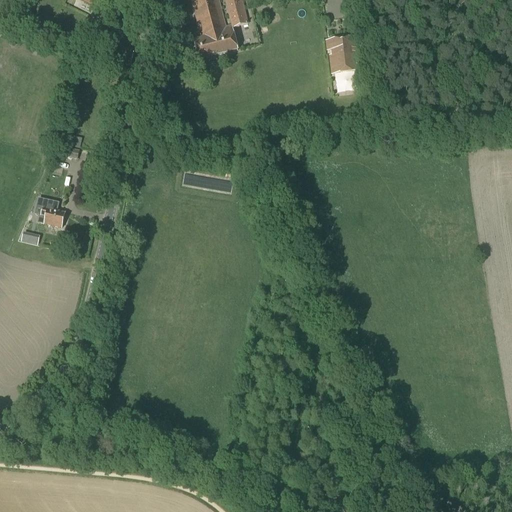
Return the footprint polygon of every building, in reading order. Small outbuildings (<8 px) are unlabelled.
[(76,0),(100,11),(105,0),(76,0)] [(241,0),(224,0),(232,27),(225,29),(217,0),(190,0),(200,39),(193,41),(198,62),(238,52),(233,30),(248,26),(241,0)] [(138,45),(107,32),(98,53),(131,67),(138,45)] [(358,38),(326,42),(328,52),(332,52),(333,56),(330,57),(332,76),(362,73),(358,38)] [(78,161),(80,152),(63,148),(61,157),(78,161)] [(269,216),(277,212),(264,188),(256,192),(269,216)] [(62,230),(66,215),(43,210),(42,217),(40,217),(39,224),(62,230)]
